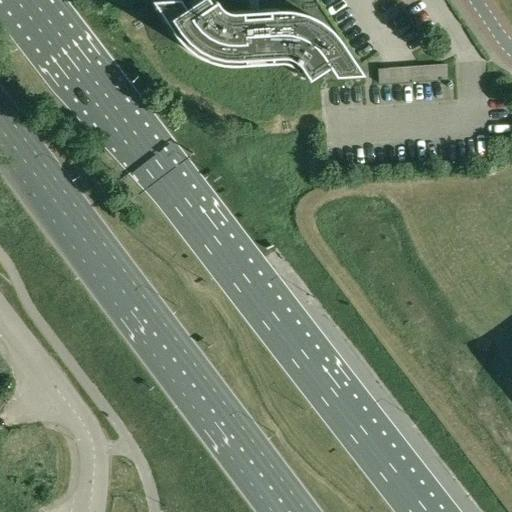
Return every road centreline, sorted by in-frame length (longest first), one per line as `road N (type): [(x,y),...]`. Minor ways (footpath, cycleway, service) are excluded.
road 1 (primary): [(419,511),(24,0)]
road 2 (primary): [(0,117),(298,511)]
road 3 (unclassified): [(90,498),(95,449),(88,434),(0,314)]
